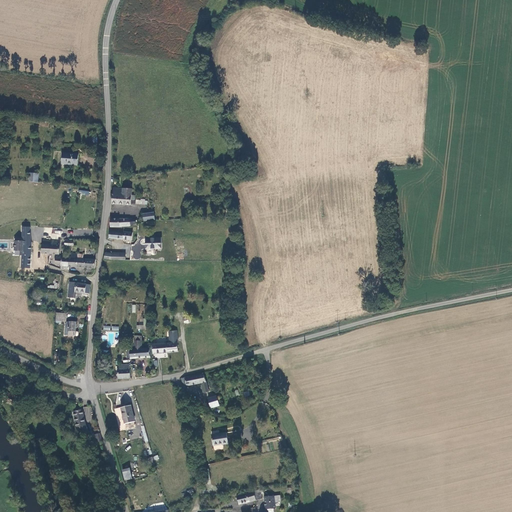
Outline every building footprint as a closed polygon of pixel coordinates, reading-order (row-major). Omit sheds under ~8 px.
[(80,151),(64,149),(64,160),(80,161),(80,151)] [(34,169),(33,177),(42,177),(43,170),(34,169)] [(133,186),(116,185),(114,202),(133,202),(133,197),(133,186)] [(113,224),(125,224),(126,223),(131,223),(132,221),(137,221),(137,216),(113,216),(113,224)] [(32,267),(31,225),(24,225),(23,239),(16,240),(17,250),(21,250),(21,266),(23,266),(23,267),(32,267)] [(164,245),(163,234),(154,235),(154,245),(164,245)] [(61,252),(62,237),(54,237),(54,239),(52,252),(61,252)] [(44,251),(52,252),(54,239),(45,238),(45,242),(40,242),(40,249),(44,249),(44,251)] [(114,251),(107,250),(105,256),(129,258),(129,250),(116,249),(116,253),(114,253),(114,251)] [(71,251),(71,256),(70,264),(86,266),(87,258),(83,257),(78,257),(79,252),(71,251)] [(0,268),(10,271),(11,267),(13,259),(0,255),(0,268)] [(69,267),(70,264),(71,256),(63,256),(63,263),(62,264),(63,264),(62,267),(69,267)] [(86,266),(95,266),(96,258),(87,258),(86,266)] [(77,289),(90,290),(91,283),(70,280),(68,294),(76,295),(77,289)] [(67,315),(68,315),(69,310),(59,308),(58,316),(67,317),(67,315)] [(80,319),(69,318),(68,324),(68,331),(78,332),(80,319)] [(137,330),(137,329),(146,329),(146,326),(149,326),(149,323),(147,323),(147,321),(142,321),(142,326),(133,326),(133,330),(137,330)] [(130,356),(146,356),(145,347),(144,347),(143,338),(139,339),(136,339),(136,347),(132,348),(132,349),(129,349),(130,356)] [(173,340),(168,341),(169,350),(180,349),(179,339),(173,340)] [(155,351),(169,350),(168,341),(156,342),(154,343),(155,346),(155,351)] [(122,366),(119,366),(119,376),(133,376),(132,362),(122,362),(122,366)] [(205,389),(209,388),(204,372),(182,376),(183,382),(187,381),(187,383),(202,380),(203,384),(205,389)] [(213,404),(221,401),(217,392),(209,395),(213,404)] [(17,403),(18,399),(8,395),(7,400),(17,403)] [(133,406),(122,407),(125,424),(136,423),(133,406)] [(86,423),(83,409),(74,411),(77,426),(80,425),(87,433),(90,431),(86,423)] [(228,442),(226,431),(211,434),(214,445),(228,442)] [(121,469),(124,481),(132,479),(129,468),(121,469)] [(255,498),(253,489),(236,493),(238,502),(255,498)] [(264,493),(265,506),(266,506),(272,506),(274,506),(273,493),(270,493),(264,493)]
